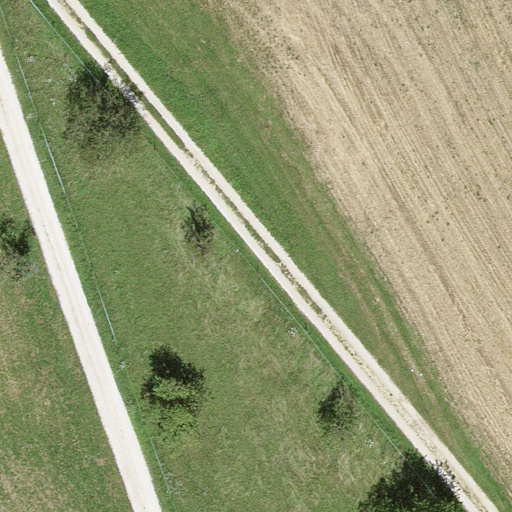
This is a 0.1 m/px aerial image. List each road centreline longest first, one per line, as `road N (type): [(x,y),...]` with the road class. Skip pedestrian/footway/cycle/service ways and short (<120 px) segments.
road 1 (track): [(473,511),(42,0)]
road 2 (track): [(0,96),(120,425),(141,511)]
